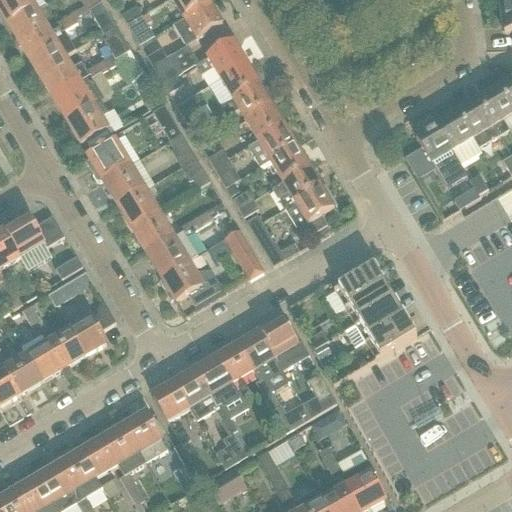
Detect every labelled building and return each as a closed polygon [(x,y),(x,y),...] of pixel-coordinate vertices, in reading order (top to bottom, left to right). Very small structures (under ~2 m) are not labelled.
[(35,13),(26,0),(1,0),(0,1),(0,13),(9,29),(35,13)] [(210,7),(205,0),(174,0),(172,2),(184,22),(210,7)] [(383,0),(334,0),(341,18),(384,2),(383,0)] [(511,9),(511,0),(499,0),(501,11),(511,9)] [(210,7),(184,22),(174,29),(186,50),(188,49),(197,44),(222,28),(210,7)] [(511,9),(501,11),(504,35),(511,34),(511,9)] [(87,14),(84,10),(69,19),(71,24),(75,21),(87,14)] [(127,29),(142,20),(136,10),(122,19),(127,29)] [(49,37),(35,13),(9,29),(23,53),(49,37)] [(103,37),(115,30),(105,14),(94,20),(103,37)] [(71,24),(69,19),(57,27),(59,30),(62,35),(64,34),(78,26),(75,21),(71,24)] [(140,49),(154,40),(142,20),(127,29),(140,49)] [(49,37),(23,53),(38,76),(64,61),(76,53),(64,34),(62,35),(59,30),(49,37)] [(113,58),(101,65),(103,70),(100,72),(103,76),(118,67),(116,62),(129,54),(115,30),(103,37),(107,43),(105,44),(113,58)] [(199,67),(196,69),(202,78),(214,71),(220,82),(246,67),(233,46),(208,61),(199,67)] [(171,59),(167,62),(162,52),(147,61),(153,70),(158,80),(176,68),(171,59)] [(71,73),(64,61),(38,76),(52,100),(78,85),(88,79),(86,75),(81,66),(71,73)] [(103,70),(101,65),(86,75),(88,79),(91,83),(103,76),(100,72),(103,70)] [(246,67),(220,82),(233,103),(258,88),(246,67)] [(182,77),(176,68),(158,80),(163,88),(169,98),(183,89),(178,80),(182,77)] [(78,85),(52,100),(67,124),(93,109),(100,104),(103,103),(91,83),(88,79),(78,85)] [(511,83),(499,91),(511,112),(511,83)] [(258,88),(233,103),(221,111),(227,120),(239,113),(245,124),(271,108),(258,88)] [(511,118),(511,112),(499,91),(478,104),(500,139),(509,134),(503,124),(511,118)] [(158,97),(143,105),(148,115),(163,106),(158,97)] [(100,104),(93,109),(67,124),(82,149),(107,133),(100,121),(108,117),(100,104)] [(458,116),(473,142),(479,152),(500,139),(478,104),(458,116)] [(271,108),(245,124),(258,145),(283,129),(271,108)] [(153,116),(163,134),(174,127),(164,110),(153,116)] [(188,130),(203,121),(198,112),(183,121),(188,130)] [(473,142),(458,116),(437,129),(452,154),(473,142)] [(209,131),(203,121),(188,130),(194,139),(209,131)] [(422,152),(405,162),(418,183),(435,174),(446,191),(447,191),(444,186),(449,183),(452,188),(467,179),(452,154),(437,129),(435,126),(424,132),(426,136),(416,142),(422,152)] [(283,129),(258,145),(248,150),(260,170),(270,165),(296,150),(283,129)] [(174,159),(179,167),(181,171),(195,162),(181,138),(170,145),(168,146),(175,158),(174,159)] [(129,170),(114,145),(89,161),(95,171),(93,172),(92,177),(96,184),(102,186),(103,185),(129,170)] [(296,150),(270,165),(283,186),(308,171),(296,150)] [(213,171),(228,163),(223,154),(208,163),(213,171)] [(511,179),(511,159),(511,160),(502,165),(511,180),(511,179)] [(181,171),(184,175),(192,189),(194,188),(197,194),(210,186),(195,162),(181,171)] [(228,163),(213,171),(226,192),(240,183),(228,163)] [(179,167),(166,174),(169,178),(166,180),(168,185),(184,175),(181,171),(179,167)] [(129,170),(103,185),(118,209),(144,194),(129,170)] [(283,186),(272,193),(278,202),(289,196),(295,207),(321,191),(308,171),(283,186)] [(169,178),(166,174),(151,183),(157,192),(168,185),(166,180),(169,178)] [(479,179),(470,185),(475,192),(479,199),(488,194),(479,179)] [(486,234),(511,219),(511,188),(472,210),(486,234)] [(321,192),(321,191),(295,207),(307,226),(302,229),(309,241),(328,230),(322,220),(334,212),(328,203),(332,200),(325,189),(321,192)] [(475,192),(454,204),(455,205),(460,214),(481,202),(479,199),(475,192)] [(158,218),(144,194),(118,209),(132,233),(158,218)] [(238,213),(253,204),(248,195),(233,204),(238,213)] [(253,204),(238,213),(244,222),(259,214),(253,204)] [(208,215),(195,222),(198,226),(195,228),(197,233),(213,223),(208,215)] [(158,218),(132,233),(147,257),(173,242),(158,218)] [(264,255),(275,248),(258,220),(247,226),(264,255)] [(6,235),(5,235),(20,261),(45,246),(48,252),(65,241),(52,221),(35,231),(29,221),(18,227),(17,226),(14,225),(6,230),(5,233),(6,235)] [(198,226),(195,222),(180,231),(183,236),(186,240),(186,239),(197,233),(195,228),(198,226)] [(5,235),(0,238),(0,282),(1,283),(5,281),(0,273),(20,261),(5,235)] [(264,276),(239,235),(225,243),(250,285),(264,276)] [(173,242),(147,257),(161,281),(187,266),(198,259),(186,239),(186,240),(183,236),(173,242)] [(216,260),(228,253),(223,245),(211,252),(216,260)] [(56,274),(62,284),(83,272),(77,261),(56,274)] [(187,266),(161,281),(176,306),(189,298),(196,310),(223,295),(212,275),(193,275),(187,266)] [(374,270),(339,292),(334,295),(345,312),(385,288),(374,270)] [(58,308),(93,288),(86,277),(52,297),(58,308)] [(1,283),(0,282),(0,291),(3,297),(8,295),(10,298),(14,296),(5,281),(1,283)] [(385,288),(345,312),(355,329),(360,327),(396,305),(385,288)] [(21,308),(14,296),(10,298),(8,295),(3,297),(13,313),(21,308)] [(360,327),(355,329),(345,336),(355,352),(365,346),(365,347),(370,344),(406,322),(396,305),(360,327)] [(99,318),(74,333),(70,336),(84,360),(106,347),(100,337),(116,327),(104,307),(99,310),(98,316),(99,318)] [(36,328),(41,325),(31,310),(23,315),(30,327),(34,325),(36,328)] [(406,322),(370,344),(365,347),(376,364),(416,340),(406,322)] [(296,337),(291,339),(282,324),(260,337),(281,373),(283,375),(309,360),(296,337)] [(46,335),(41,325),(36,328),(34,325),(30,327),(39,343),(43,340),(48,348),(63,373),(84,360),(70,336),(63,325),(46,335)] [(328,344),(322,335),(309,343),(315,353),(328,344)] [(281,373),(260,337),(239,350),(254,375),(260,385),(264,383),(281,373)] [(63,373),(48,348),(27,361),(41,386),(63,373)] [(326,348),(315,354),(319,362),(331,355),(326,348)] [(254,375),(239,350),(218,362),(233,388),(254,375)] [(27,361),(6,374),(20,398),(41,386),(27,361)] [(233,388),(218,362),(196,375),(211,400),(217,411),(222,408),(223,410),(240,401),(233,388)] [(0,410),(20,398),(6,374),(1,366),(0,365),(0,410)] [(196,375),(175,388),(190,413),(197,426),(214,415),(220,425),(224,422),(226,426),(231,423),(222,408),(217,411),(211,400),(196,375)] [(333,401),(320,378),(308,384),(321,408),(333,401)] [(267,397),(271,395),(264,383),(260,385),(256,388),(265,403),(269,401),(267,397)] [(190,413),(175,388),(153,401),(168,426),(190,413)] [(269,401),(265,403),(272,415),(276,412),(280,410),(271,395),(267,397),(269,401)] [(283,412),(280,410),(276,412),(282,424),(288,421),(283,412)] [(168,454),(147,418),(137,424),(136,422),(132,422),(125,426),(124,429),(125,431),(146,467),(168,454)] [(224,422),(220,425),(229,440),(238,435),(231,423),(226,426),(224,422)] [(323,423),(312,430),(320,444),(327,440),(329,434),(323,423)] [(146,467),(125,431),(103,444),(118,468),(124,479),(129,476),(145,467),(146,467)] [(182,431),(174,436),(182,449),(190,444),(182,431)] [(247,460),(234,438),(224,444),(237,467),(247,460)] [(118,468),(103,444),(82,456),(97,481),(118,468)] [(333,470),(337,467),(328,451),(319,456),(326,468),(331,466),(333,470)] [(341,466),(347,476),(370,463),(364,453),(341,466)] [(272,487),(282,481),(268,455),(257,461),(272,487)] [(75,493),(82,504),(86,502),(103,492),(97,481),(82,456),(61,469),(75,493)] [(344,479),(337,467),(333,470),(331,466),(326,468),(335,484),(335,485),(340,482),(356,511),(371,511),(385,504),(371,479),(376,476),(369,465),(344,479)] [(75,493),(61,469),(39,482),(54,506),(57,511),(68,511),(77,507),(82,504),(75,493)] [(185,497),(197,489),(185,469),(173,476),(185,497)] [(249,492),(238,472),(208,488),(219,508),(249,492)] [(128,495),(137,490),(129,476),(120,481),(128,495)] [(296,507),(295,505),(282,481),(272,487),(285,511),(287,511),(291,510),(296,507)] [(39,482),(18,494),(28,511),(57,511),(54,506),(39,482)] [(335,484),(314,495),(324,511),(356,511),(340,482),(335,485),(335,484)] [(145,503),(137,490),(128,495),(136,509),(145,503)] [(28,511),(18,494),(0,505),(0,511),(28,511)] [(291,510),(292,511),(324,511),(314,495),(295,505),(296,507),(291,510)] [(92,511),(86,502),(82,504),(77,507),(80,511),(92,511)]
